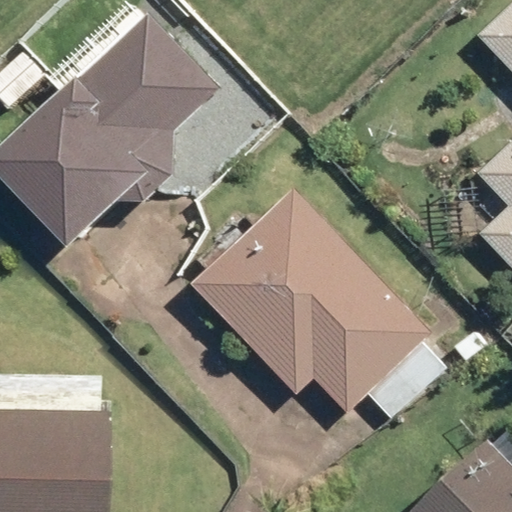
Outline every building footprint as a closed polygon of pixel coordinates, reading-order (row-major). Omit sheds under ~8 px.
[(218,97),(131,3),(47,81),(61,97),(0,153),(0,180),(70,254),(135,194),(146,206),(175,180),(178,135),(218,97)] [(511,269),(511,9),(480,39),(511,72),(511,148),(479,180),(508,210),(480,236),(511,269)] [(299,193),(194,289),(295,398),(315,380),(347,414),(432,337),(299,193)] [(0,511),(96,511),(99,375),(0,372),(0,511)] [(511,511),(511,420),(414,511),(511,511)]
